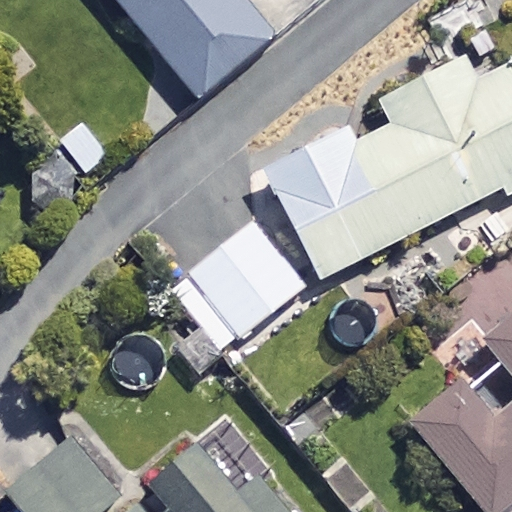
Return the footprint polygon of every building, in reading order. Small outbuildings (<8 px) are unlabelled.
[(108,0),(193,101),(268,39),(235,0),(108,0)] [(511,183),(511,93),(495,61),(459,79),(452,65),(374,105),(378,113),(258,173),(314,284),(511,183)] [(298,290),(247,227),(184,278),(234,341),(298,290)] [(476,511),(511,511),(511,252),(465,293),(488,319),(386,406),(476,511)] [(0,417),(0,502),(8,511),(97,511),(118,495),(31,391),(0,417)] [(276,511),(216,440),(129,511),(276,511)]
